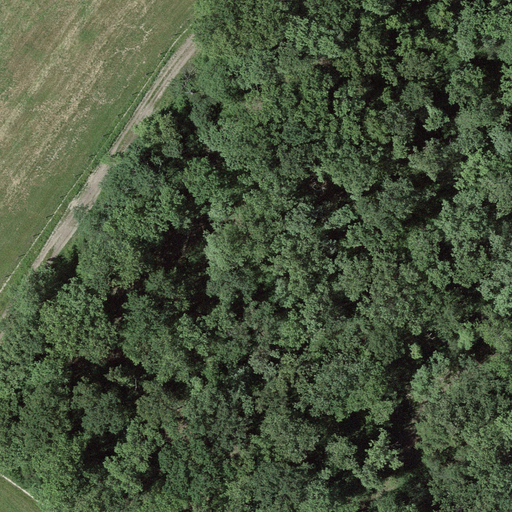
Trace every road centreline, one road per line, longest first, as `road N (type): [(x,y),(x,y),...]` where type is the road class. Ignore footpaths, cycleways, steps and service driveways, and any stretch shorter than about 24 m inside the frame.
road 1 (track): [(511,378),(305,31),(304,0)]
road 2 (track): [(0,331),(232,0)]
